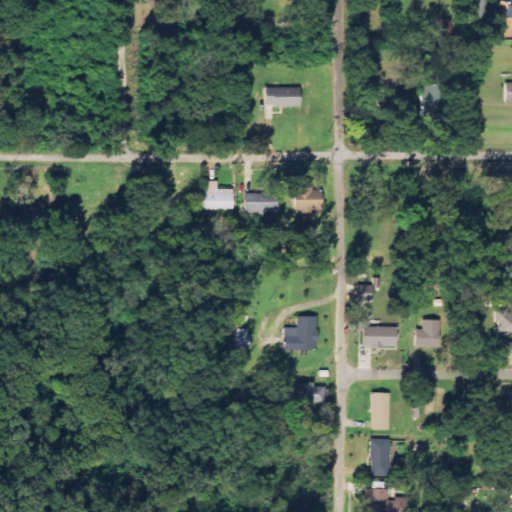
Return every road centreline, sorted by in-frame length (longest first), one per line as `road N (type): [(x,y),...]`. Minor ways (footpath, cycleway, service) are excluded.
road 1 (residential): [(511,156),(0,157)]
road 2 (residential): [(343,375),(341,0)]
road 3 (residential): [(511,374),(343,375)]
road 4 (residential): [(122,157),(121,0)]
road 5 (residential): [(341,511),(343,375)]
